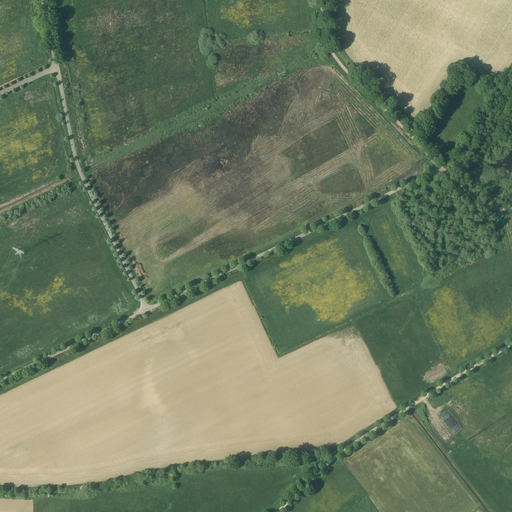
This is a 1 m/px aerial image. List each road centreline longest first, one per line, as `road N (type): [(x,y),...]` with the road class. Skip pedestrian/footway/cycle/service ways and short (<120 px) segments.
road 1 (unclassified): [(148,310),(81,174),(43,0)]
road 2 (unclassified): [(148,310),(441,168)]
road 3 (unclassified): [(277,511),(336,454),(511,342)]
road 4 (track): [(335,60),(317,59),(81,174)]
road 5 (track): [(511,207),(477,203),(335,60)]
road 6 (unclassified): [(0,382),(148,310)]
